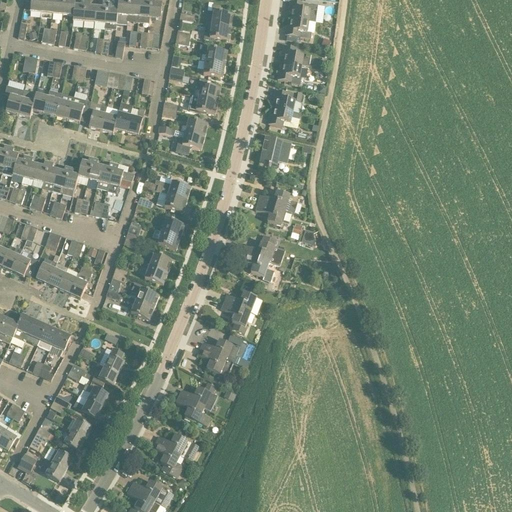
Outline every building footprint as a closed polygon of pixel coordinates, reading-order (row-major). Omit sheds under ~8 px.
[(26,3),(24,11),(30,13),(30,15),(41,16),(42,0),(31,0),(31,4),(26,3)] [(51,21),(52,17),(53,0),(49,0),(42,0),(41,16),(41,20),(51,21)] [(59,0),(59,1),(53,0),(52,17),(63,18),(64,0),(59,0)] [(68,0),(64,0),(63,18),(73,19),(74,7),(75,7),(75,2),(69,2),(68,0)] [(118,11),(117,18),(116,27),(127,28),(127,24),(128,19),(129,0),(124,0),(125,2),(118,2),(117,11),(118,11)] [(129,0),(128,19),(127,24),(138,25),(140,4),(134,3),(134,0),(129,0)] [(146,0),(146,4),(140,4),(138,25),(149,26),(149,21),(151,0),(146,0)] [(156,0),(155,0),(151,0),(149,21),(161,22),(162,6),(156,5),(156,0)] [(80,8),(75,7),(74,7),(73,19),(73,23),(84,25),(86,3),(81,3),(80,8)] [(84,25),(95,26),(96,9),(90,9),(90,4),(86,3),(84,25)] [(309,24),(315,25),(318,8),(290,4),(288,13),(292,14),(291,21),(309,24)] [(95,26),(105,27),(107,5),(102,5),(102,10),(96,9),(95,26)] [(116,28),(116,27),(117,18),(118,11),(117,11),(111,11),(112,6),(107,5),(105,27),(116,28)] [(208,19),(207,26),(206,27),(233,30),(231,30),(233,17),(219,15),(220,8),(213,7),(212,15),(213,15),(213,19),(208,19)] [(193,25),(194,19),(181,16),(180,22),(193,25)] [(311,42),(312,36),(307,35),(309,24),(291,21),(290,28),(286,28),(285,38),(311,42)] [(24,42),(27,28),(21,26),(18,41),(24,42)] [(207,26),(206,26),(204,42),(214,43),(214,41),(229,43),(231,31),(233,31),(233,30),(206,27),(207,26)] [(44,31),(41,45),(48,46),(50,32),(44,31)] [(48,46),(54,47),(56,33),(50,32),(48,46)] [(58,48),(64,49),(67,35),(61,34),(58,48)] [(190,43),(191,37),(177,34),(176,41),(190,43)] [(148,36),(146,50),(158,52),(160,37),(148,36)] [(76,37),(73,51),(80,52),(82,38),(76,37)] [(80,52),(86,53),(88,39),(82,38),(80,52)] [(101,56),(104,42),(97,41),(95,55),(101,56)] [(175,46),(189,49),(190,43),(176,41),(175,46)] [(101,56),(107,57),(110,43),(104,42),(101,56)] [(122,60),(125,46),(119,45),(117,45),(114,59),(122,60)] [(213,50),(200,47),(200,48),(201,48),(200,56),(208,58),(207,64),(204,63),(204,64),(225,67),(227,54),(212,52),(213,50)] [(284,66),(302,69),(302,68),(309,69),(310,61),(304,60),(304,59),(297,57),(298,51),(283,48),(282,58),(286,59),(284,66)] [(29,75),(31,60),(25,59),(23,73),(29,75)] [(173,59),(171,68),(179,70),(181,60),(173,59)] [(31,60),(29,75),(35,76),(38,61),(31,60)] [(47,78),(53,79),(56,65),(49,64),(47,78)] [(225,67),(204,64),(207,64),(206,70),(204,70),(203,77),(223,80),(225,67)] [(59,80),(62,66),(56,65),(53,79),(59,80)] [(277,82),(299,86),(302,69),(284,66),(283,73),(279,73),(277,82)] [(71,83),(77,84),(80,69),(74,68),(71,83)] [(80,69),(77,84),(84,85),(86,71),(80,69)] [(185,72),(171,70),(170,76),(183,78),(185,72)] [(95,87),(112,90),(115,76),(98,73),(95,87)] [(115,76),(112,90),(123,92),(126,78),(115,76)] [(183,78),(170,76),(169,82),(182,85),(183,78)] [(130,94),(133,79),(126,78),(123,92),(130,94)] [(150,83),(144,82),(142,96),(148,97),(150,83)] [(7,88),(22,92),(24,86),(8,83),(7,88)] [(198,100),(218,104),(220,91),(201,87),(198,100)] [(10,98),(5,114),(18,117),(22,101),(24,93),(7,88),(5,96),(10,98)] [(30,121),(32,113),(36,96),(24,93),(22,101),(18,117),(30,121)] [(50,93),(48,99),(44,116),(56,119),(62,97),(50,93)] [(277,104),(275,111),(293,115),(295,104),(301,105),(303,97),(286,93),(285,95),(275,93),(273,103),(277,104)] [(32,113),(44,116),(48,99),(36,96),(32,113)] [(73,100),(62,97),(56,119),(68,123),(73,100)] [(189,113),(196,115),(196,113),(215,117),(218,104),(198,100),(192,99),(189,113)] [(90,105),(73,100),(68,123),(79,126),(83,112),(88,113),(90,105)] [(88,130),(101,133),(105,117),(107,109),(90,105),(88,113),(93,114),(88,130)] [(178,108),(164,105),(163,111),(177,114),(178,108)] [(137,120),(130,118),(126,135),(138,138),(143,121),(145,112),(140,111),(137,120)] [(162,117),(175,120),(177,114),(163,111),(162,117)] [(283,130),(284,125),(290,126),(292,120),(300,122),(301,117),(293,115),(275,111),(274,118),(270,117),(268,127),(283,130)] [(118,115),(117,120),(114,132),(126,135),(130,118),(118,115)] [(113,136),(114,132),(117,120),(105,117),(101,133),(113,136)] [(207,127),(188,122),(185,135),(204,140),(207,127)] [(160,130),(159,136),(172,138),(173,132),(160,130)] [(176,153),(188,157),(190,150),(201,153),(204,140),(185,135),(183,145),(178,144),(176,153)] [(290,146),(267,140),(265,140),(259,165),(268,167),(268,168),(270,169),(270,168),(277,169),(278,162),(286,164),(290,146)] [(0,175),(2,177),(10,150),(5,148),(3,153),(0,152),(0,175)] [(14,151),(10,150),(2,177),(12,179),(12,178),(13,178),(17,162),(19,157),(12,156),(14,151)] [(22,163),(17,162),(13,178),(23,180),(28,160),(24,159),(22,163)] [(33,161),(28,160),(23,180),(33,183),(37,167),(32,166),(33,161)] [(78,178),(78,180),(89,182),(94,162),(89,161),(88,165),(82,164),(78,178)] [(89,182),(98,185),(99,185),(103,169),(97,168),(98,163),(94,162),(89,182)] [(43,169),(37,167),(33,183),(43,186),(48,165),(44,164),(43,169)] [(43,186),(42,191),(52,194),(58,173),(52,171),(53,166),(48,165),(43,186)] [(107,194),(114,167),(109,166),(108,171),(103,169),(99,185),(98,185),(96,191),(107,194)] [(119,168),(114,167),(107,194),(107,195),(117,198),(119,189),(129,191),(133,177),(117,173),(119,168)] [(63,174),(58,173),(52,194),(62,197),(69,171),(65,170),(63,174)] [(69,171),(62,197),(73,200),(78,180),(78,178),(72,177),(74,172),(69,171)] [(155,184),(154,186),(145,183),(143,189),(156,194),(168,197),(187,203),(191,190),(171,185),(170,188),(158,185),(155,184)] [(6,187),(0,185),(0,200),(6,202),(10,191),(5,189),(6,187)] [(20,192),(14,190),(9,203),(15,206),(20,192)] [(26,194),(20,192),(15,206),(21,208),(26,194)] [(294,216),(297,206),(289,203),(290,199),(277,194),(274,202),(260,198),(258,206),(292,215),(294,216)] [(34,197),(29,210),(36,213),(40,199),(34,197)] [(164,210),(183,216),(187,203),(168,197),(164,210)] [(46,201),(40,199),(36,213),(41,215),(46,201)] [(84,202),(77,201),(74,215),(81,216),(84,202)] [(151,211),(153,205),(139,201),(137,207),(151,211)] [(89,203),(84,202),(81,216),(86,217),(89,203)] [(60,206),(54,204),(49,217),(55,220),(60,206)] [(95,204),(93,213),(92,218),(101,220),(104,206),(95,204)] [(66,208),(60,206),(55,220),(61,222),(63,216),(64,213),(66,208)] [(110,207),(104,206),(101,220),(107,222),(110,207)] [(292,215),(258,206),(256,213),(270,217),(267,225),(281,229),(282,226),(288,227),(292,215)] [(148,217),(151,211),(137,207),(135,213),(148,217)] [(7,221),(3,234),(9,236),(14,223),(7,221)] [(161,234),(180,240),(184,228),(166,221),(161,234)] [(27,243),(32,229),(25,227),(21,241),(27,243)] [(128,235),(138,239),(141,232),(130,228),(128,235)] [(27,243),(33,245),(37,231),(32,229),(27,243)] [(157,247),(176,253),(180,240),(161,234),(157,247)] [(50,235),(45,249),(56,253),(61,239),(50,235)] [(141,240),(138,239),(128,235),(126,241),(139,246),(141,240)] [(269,265),(274,249),(276,243),(264,238),(262,245),(261,245),(259,253),(245,248),(242,256),(269,265)] [(137,251),(139,246),(126,241),(123,247),(137,251)] [(67,256),(73,258),(78,245),(72,242),(67,256)] [(78,245),(73,258),(79,260),(84,247),(78,245)] [(0,268),(2,269),(9,254),(0,249),(0,268)] [(16,250),(13,256),(9,254),(2,269),(13,274),(20,259),(19,259),(22,252),(16,250)] [(95,260),(98,253),(90,250),(87,257),(95,260)] [(105,254),(99,252),(94,265),(100,268),(105,254)] [(154,256),(149,269),(168,276),(172,264),(154,256)] [(269,265),(242,256),(240,263),(253,268),(251,276),(263,280),(263,282),(277,287),(280,276),(280,269),(270,266),(269,265)] [(31,264),(20,259),(13,274),(24,279),(31,264)] [(36,272),(40,273),(36,281),(48,287),(54,271),(57,265),(42,259),(36,272)] [(68,271),(57,266),(57,265),(54,271),(48,287),(59,292),(68,271)] [(82,269),(79,276),(70,297),(80,302),(90,281),(93,274),(82,269)] [(163,288),(168,276),(149,269),(144,281),(163,288)] [(127,280),(129,274),(116,270),(114,276),(127,280)] [(79,276),(68,271),(59,292),(70,297),(79,276)] [(125,286),(127,280),(114,276),(112,282),(125,286)] [(253,288),(266,292),(268,286),(255,282),(253,288)] [(111,283),(108,293),(117,296),(120,287),(111,283)] [(136,303),(154,311),(159,299),(141,291),(136,303)] [(121,298),(117,296),(108,293),(106,299),(119,304),(121,298)] [(227,297),(224,305),(252,315),(257,301),(244,295),(241,303),(227,297)] [(154,311),(136,303),(130,316),(149,323),(154,311)] [(247,330),(246,330),(252,315),(224,305),(221,312),(235,318),(232,325),(235,326),(232,332),(245,337),(247,330)] [(22,318),(18,327),(19,327),(14,340),(25,345),(26,344),(35,323),(22,318)] [(7,322),(0,336),(0,342),(4,344),(6,339),(13,342),(14,340),(19,327),(18,327),(7,322)] [(35,323),(26,344),(37,349),(46,329),(35,323)] [(46,329),(37,349),(49,355),(58,334),(46,329)] [(70,339),(58,334),(49,355),(61,360),(70,339)] [(243,342),(230,337),(228,343),(241,348),(243,342)] [(118,341),(113,339),(110,345),(116,347),(118,341)] [(203,346),(201,351),(233,365),(239,351),(219,343),(216,351),(203,346)] [(79,357),(91,363),(94,358),(82,351),(79,357)] [(207,372),(226,380),(233,365),(201,351),(198,358),(210,364),(207,372)] [(105,370),(119,377),(124,365),(120,363),(124,357),(113,352),(105,370)] [(9,366),(15,368),(20,356),(14,354),(9,366)] [(20,356),(15,368),(20,371),(26,359),(20,356)] [(39,378),(44,367),(38,364),(33,376),(39,378)] [(51,370),(44,367),(39,378),(46,382),(46,381),(49,375),(51,370)] [(85,374),(74,367),(70,373),(82,379),(87,382),(89,377),(85,374)] [(105,386),(113,389),(119,377),(105,370),(101,377),(96,375),(92,384),(103,390),(105,386)] [(82,379),(70,373),(68,378),(79,385),(82,379)] [(211,385),(214,380),(206,376),(204,381),(211,385)] [(179,398),(205,411),(212,397),(216,389),(208,385),(204,393),(198,390),(194,399),(182,393),(179,398)] [(88,402),(102,409),(108,398),(86,386),(84,392),(91,396),(88,402)] [(223,399),(233,403),(235,397),(226,393),(223,399)] [(211,422),(202,417),(205,411),(179,398),(176,405),(189,411),(185,419),(207,430),(211,422)] [(54,404),(65,410),(69,413),(71,408),(56,399),(54,404)] [(73,410),(96,422),(102,409),(88,402),(84,409),(76,404),(73,410)] [(54,404),(51,410),(62,416),(65,410),(54,404)] [(6,417),(13,421),(20,410),(13,406),(6,417)] [(19,425),(23,418),(25,414),(20,410),(13,421),(19,425)] [(71,433),(70,434),(84,442),(91,431),(77,422),(76,424),(72,422),(67,431),(71,433)] [(54,438),(40,430),(39,430),(36,436),(48,442),(51,444),(54,438)] [(0,449),(8,455),(13,447),(16,449),(20,442),(5,433),(0,441),(0,449)] [(63,445),(78,454),(84,442),(70,434),(63,445)] [(48,442),(36,436),(29,449),(38,454),(42,446),(45,448),(48,442)] [(159,440),(156,446),(181,458),(192,464),(199,451),(175,438),(171,446),(159,440)] [(181,458),(156,446),(153,452),(165,458),(160,466),(165,469),(162,474),(176,481),(181,472),(180,468),(177,467),(181,458)] [(34,460),(36,455),(26,451),(25,456),(34,460)] [(56,452),(49,464),(66,474),(73,462),(56,452)] [(25,458),(22,463),(18,470),(30,476),(36,464),(25,458)] [(39,473),(59,485),(66,474),(49,464),(46,462),(39,473)] [(30,478),(26,476),(22,483),(29,487),(31,483),(30,478)] [(182,481),(178,482),(177,486),(185,491),(188,485),(182,481)] [(134,485),(131,491),(161,507),(163,509),(170,496),(150,484),(146,492),(134,485)] [(157,511),(161,507),(131,491),(127,497),(139,504),(134,511),(132,510),(130,511),(157,511)]
